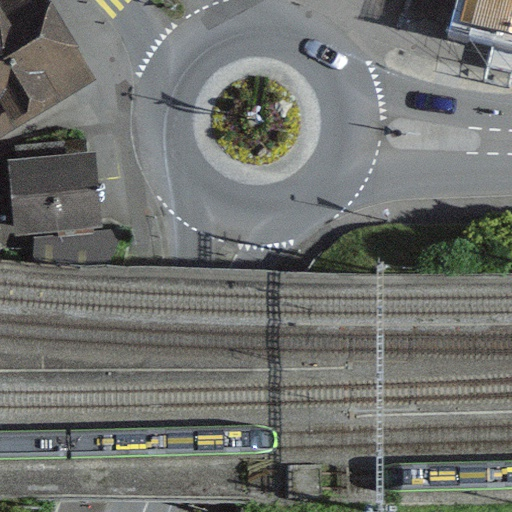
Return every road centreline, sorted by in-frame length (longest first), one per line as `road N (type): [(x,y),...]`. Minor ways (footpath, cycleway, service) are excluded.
road 1 (primary): [(235,212),(142,511)]
road 2 (primary): [(330,181),(404,170),(511,171)]
road 3 (primary): [(172,77),(162,121),(168,151),(183,179),(235,212)]
road 4 (primary): [(511,111),(345,80)]
